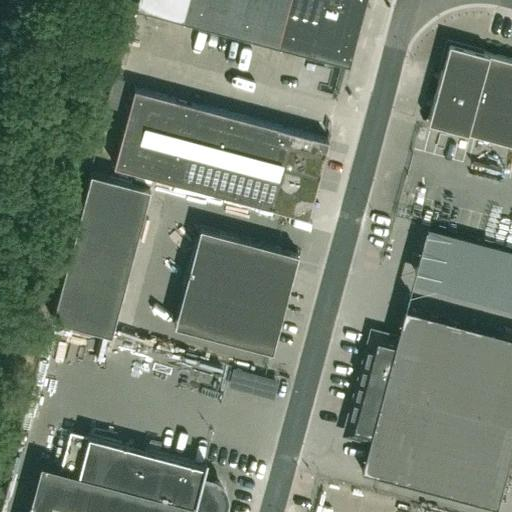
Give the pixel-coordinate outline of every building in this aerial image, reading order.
[(364,0),(135,0),(134,4),(348,62),(364,0)] [(511,58),(448,41),(427,120),(511,142),(511,58)] [(113,163),(307,214),(328,137),(134,85),(113,163)] [(450,148),(449,159),(482,162),(483,151),(450,148)] [(149,186),(90,171),(51,316),(111,332),(149,186)] [(200,224),(187,274),(174,323),(271,349),(297,251),(211,227),(200,224)] [(396,334),(380,330),(369,336),(346,424),(352,434),(368,438),(361,468),(496,504),(511,445),(511,334),(404,305),(396,334)] [(40,462),(26,511),(230,511),(222,510),(224,502),(225,494),(222,487),(219,482),(213,478),(202,474),(205,463),(203,462),(203,463),(69,428),(59,467),(40,462)]
